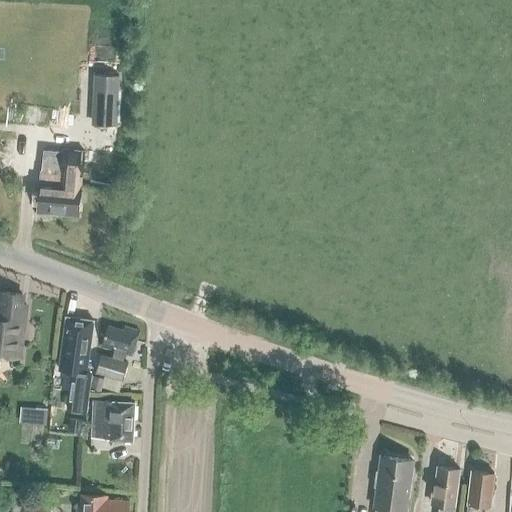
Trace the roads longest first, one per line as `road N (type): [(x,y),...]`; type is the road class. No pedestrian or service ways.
road 1 (tertiary): [(511,428),(301,367),(156,313)]
road 2 (residential): [(156,313),(141,511)]
road 3 (tertiary): [(156,313),(0,254)]
